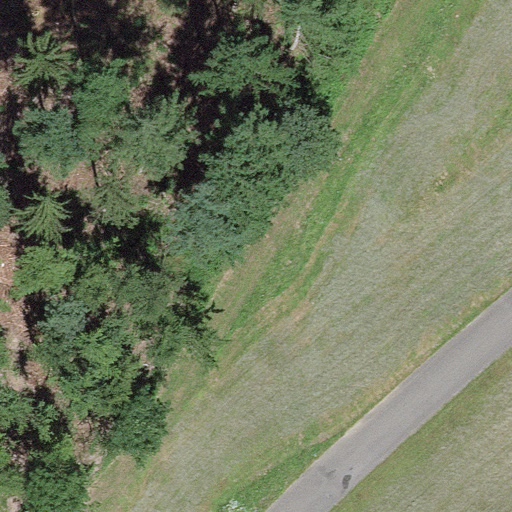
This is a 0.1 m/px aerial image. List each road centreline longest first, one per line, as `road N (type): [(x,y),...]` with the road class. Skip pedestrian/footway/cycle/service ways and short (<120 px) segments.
road 1 (track): [(437,0),(341,163),(76,511)]
road 2 (unclassified): [(511,314),(289,511)]
